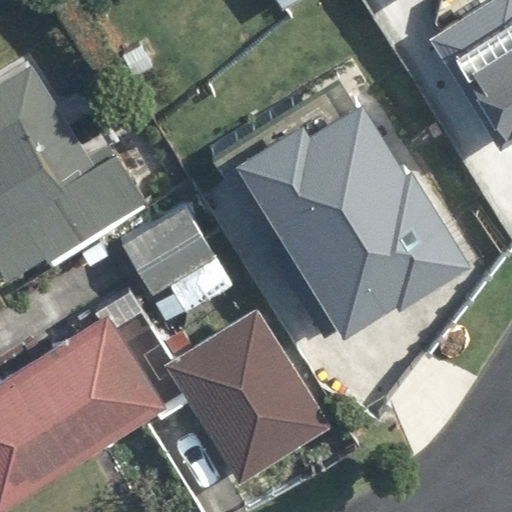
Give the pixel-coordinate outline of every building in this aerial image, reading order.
[(511,129),(511,0),(503,6),(443,41),(499,137),(511,129)] [(93,157),(37,55),(0,74),(0,254),(11,274),(147,201),(117,144),(93,157)] [(296,230),(277,241),(325,322),(345,310),(352,323),(478,247),(419,149),(413,153),(370,81),(250,153),(296,230)] [(190,307),(239,279),(190,195),(121,235),(152,289),(172,277),(190,307)] [(333,414),(257,298),(171,355),(248,471),(333,414)] [(115,303),(0,369),(0,502),(172,402),(115,303)]
